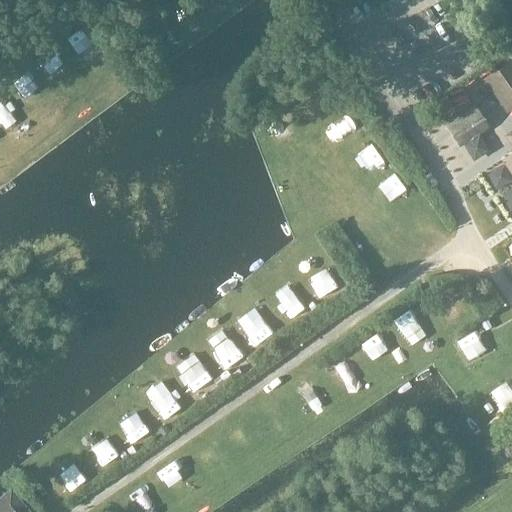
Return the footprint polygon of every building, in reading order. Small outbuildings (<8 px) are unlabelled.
[(197,19),(193,1),(174,6),(178,23),(197,19)] [(400,17),(391,21),(403,46),(411,42),(400,17)] [(167,39),(164,19),(143,22),(146,41),(167,39)] [(483,80),(505,113),(511,108),(511,62),(511,61),(483,80)] [(489,130),(477,111),(447,131),(459,150),(489,130)] [(260,123),(270,139),(287,128),(278,112),(260,123)] [(511,148),(511,153),(502,161),(511,176),(511,132),(505,137),(511,148)] [(352,157),(361,177),(378,170),(369,150),(352,157)] [(317,291),(333,281),(327,271),(311,282),(317,291)] [(461,361),(481,353),(473,331),(453,338),(461,361)] [(215,357),(223,369),(241,358),(233,346),(215,357)] [(141,422),(121,436),(128,446),(148,432),(141,422)] [(239,463),(253,451),(231,424),(216,436),(239,463)] [(98,465),(115,458),(112,449),(94,456),(98,465)] [(0,511),(23,511),(10,495),(0,502),(0,511)]
